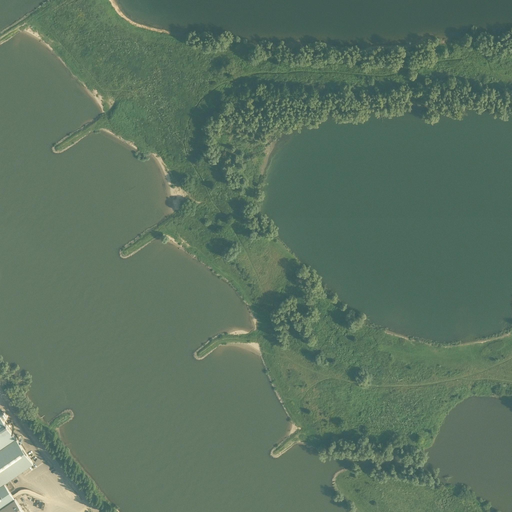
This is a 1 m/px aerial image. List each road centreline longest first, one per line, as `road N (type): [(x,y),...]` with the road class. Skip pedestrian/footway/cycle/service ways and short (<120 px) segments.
road 1 (motorway): [(511,241),(87,511)]
road 2 (motorway): [(108,511),(511,254)]
road 3 (unclassified): [(97,511),(0,390)]
